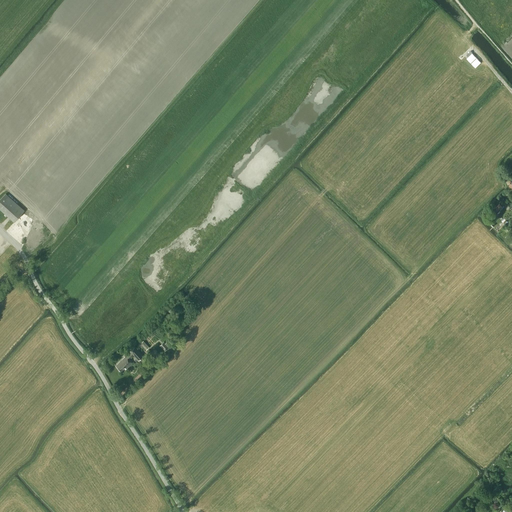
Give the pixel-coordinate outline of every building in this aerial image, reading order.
[(478,60),(472,54),(468,57),(474,63),(478,60)] [(5,194),(0,199),(0,209),(14,222),(24,211),(5,194)] [(146,349),(150,346),(143,339),(138,344),(141,348),(143,346),(146,349)] [(166,342),(161,347),(165,351),(170,346),(166,342)] [(133,363),(129,359),(133,354),(139,360),(144,355),(136,346),(130,351),(131,352),(116,366),(121,371),(125,368),(126,369),(133,363)]
